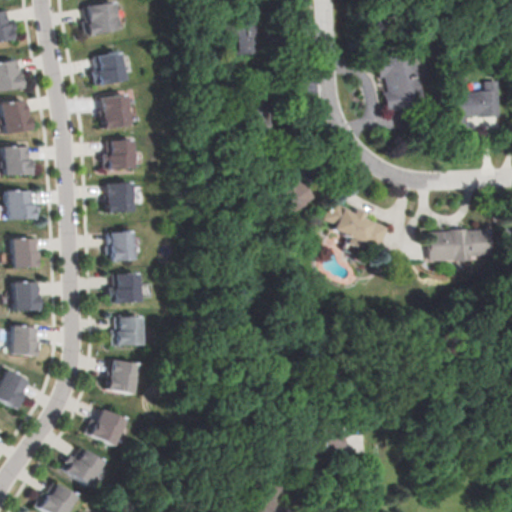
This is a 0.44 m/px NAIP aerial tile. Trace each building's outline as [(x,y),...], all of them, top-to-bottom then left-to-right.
[(80,33),(113,27),(108,0),(97,0),(81,3),(84,20),(78,21),(80,33)] [(255,50),(254,39),(257,39),(254,0),(231,0),(232,14),(228,15),(231,52),(255,50)] [(0,37),(9,36),(6,20),(3,20),(0,7),(0,37)] [(91,84),(120,78),(114,48),(92,53),(95,66),(88,68),(91,84)] [(374,58),(411,50),(423,104),(386,112),(374,58)] [(0,86),(18,84),(15,70),(12,70),(10,56),(0,57),(0,86)] [(243,133),(267,130),(261,69),(237,71),(243,133)] [(444,91),(483,89),(482,77),(495,77),(496,114),(465,115),(466,131),(446,131),(444,91)] [(99,126),(125,121),(120,90),(95,94),(98,111),(97,111),(99,126)] [(0,131),(26,127),(23,108),(20,109),(18,97),(0,99),(0,131)] [(98,160),(99,160),(100,167),(129,166),(129,136),(105,137),(106,150),(98,151),(98,160)] [(0,172),(28,172),(28,157),(23,157),(23,143),(0,143),(0,172)] [(261,187),(271,201),(275,198),(285,213),(312,196),(299,177),(296,179),(291,171),(298,166),(287,150),(271,161),(279,174),(261,187)] [(102,210),(129,209),(128,179),(103,180),(104,196),(102,196),(102,210)] [(0,218),(32,216),(31,202),(25,202),(25,188),(0,188),(0,218)] [(322,216),(330,199),(352,210),(355,205),(366,210),(363,214),(387,225),(375,252),(347,239),(350,234),(331,226),(333,221),(322,216)] [(489,254),(488,226),(466,228),(466,225),(446,226),(447,228),(424,229),(425,257),(489,254)] [(511,226),(503,227),(504,249),(511,248),(511,226)] [(106,259),(130,258),(129,228),(105,229),(106,244),(101,244),(101,252),(106,252),(106,259)] [(6,265),(30,263),(30,256),(34,256),(33,246),(28,246),(28,235),(5,236),(6,265)] [(104,300),(135,299),(134,270),(111,271),(112,284),(104,285),(104,300)] [(8,308),(32,307),(31,277),(7,278),(8,308)] [(110,342),(137,342),(137,314),(113,314),(113,328),(110,328),(110,342)] [(5,351),(29,353),(29,345),(34,346),(34,337),(30,337),(31,324),(8,322),(5,351)] [(100,386),(127,392),(133,363),(108,358),(104,374),(103,374),(100,386)] [(0,371),(0,399),(13,407),(21,392),(18,390),(23,380),(2,368),(0,371)] [(79,431),(106,444),(119,417),(96,406),(90,418),(86,416),(79,431)] [(297,453),(342,448),(340,429),(335,430),(334,421),(295,425),(297,453)] [(55,465),(80,483),(96,459),(77,446),(70,458),(64,453),(55,465)] [(243,511),(266,511),(274,503),(270,500),(280,487),(261,472),(239,500),(247,507),(243,511)] [(29,502),(43,511),(60,511),(72,495),(52,481),(44,493),(38,489),(29,502)]
